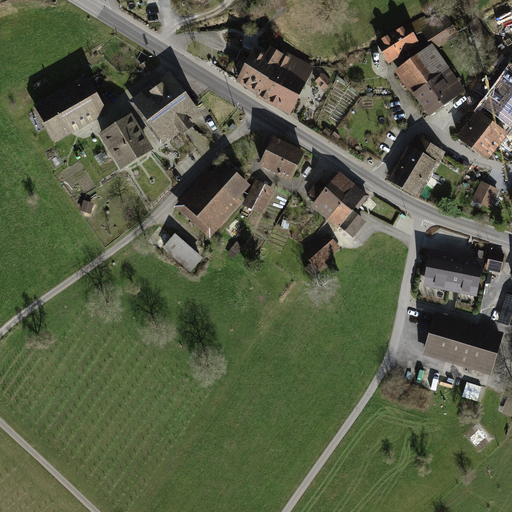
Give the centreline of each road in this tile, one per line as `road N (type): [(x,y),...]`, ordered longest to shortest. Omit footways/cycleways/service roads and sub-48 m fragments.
road 1 (track): [(265,115),(215,150),(127,238),(0,334)]
road 2 (tertiary): [(371,182),(81,0)]
road 3 (track): [(285,511),(393,346),(428,213)]
road 4 (residential): [(371,182),(410,133),(430,128),(475,160),(511,170)]
road 5 (tertiary): [(511,241),(428,213),(371,182)]
road 6 (track): [(0,418),(95,511)]
